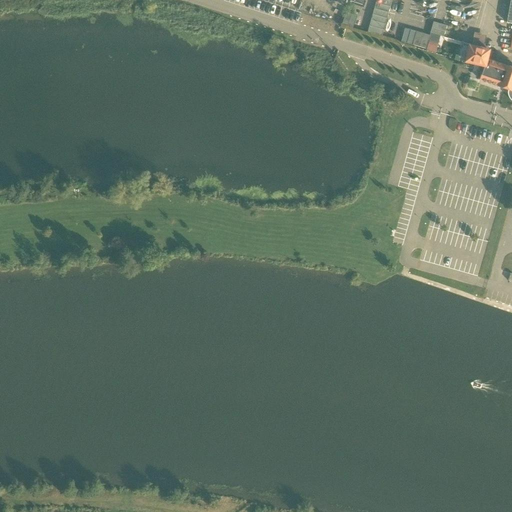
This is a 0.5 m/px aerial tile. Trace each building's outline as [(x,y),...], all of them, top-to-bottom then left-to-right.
[(382,36),(392,1),(386,0),(376,0),(368,32),(382,36)] [(353,28),(357,16),(346,12),(342,24),(353,28)] [(433,23),(430,34),(443,37),(447,26),(433,23)] [(426,49),(430,36),(405,29),(401,42),(426,49)] [(439,42),(435,41),(430,39),(427,50),(436,53),(439,42)] [(466,63),(479,66),(485,67),(483,78),(511,87),(510,91),(509,90),(508,93),(508,96),(509,98),(511,100),(511,101),(511,68),(487,60),(490,51),(469,46),(466,63)]
